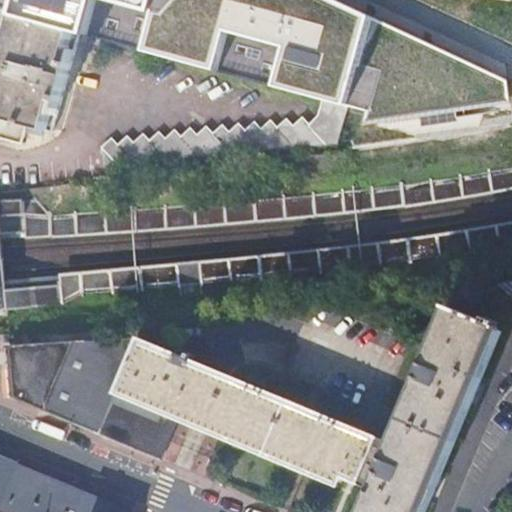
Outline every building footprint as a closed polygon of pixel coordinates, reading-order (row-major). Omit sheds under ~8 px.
[(19,0),(15,16),(80,34),(90,36),(100,0),(106,0),(157,14),(147,53),(220,73),(230,35),(288,51),(278,87),(323,99),(349,106),(371,112),(367,125),(511,104),(511,103),(509,81),(338,0),(19,0)] [(15,16),(10,14),(0,49),(0,138),(23,145),(28,126),(53,133),(80,34),(15,16)] [(349,106),(323,99),(320,114),(309,123),(302,117),(294,125),(287,119),(278,127),(270,120),(262,128),(255,122),(246,130),(239,123),(230,132),(222,125),(214,134),(206,127),(198,136),(190,128),(182,136),(175,130),(166,139),(159,132),(150,140),(144,134),(135,143),(128,136),(120,144),(113,138),(103,147),(85,149),(72,173),(338,143),(349,106)] [(29,199),(0,200),(0,232),(0,236),(21,235),(22,243),(130,235),(252,227),(354,216),(452,203),(511,193),(511,164),(444,176),(349,189),(250,199),(129,209),(42,214),(29,199)] [(56,290),(6,294),(7,309),(59,305),(81,297),(137,293),(236,283),(329,273),(423,261),(497,249),(503,248),(511,246),(511,225),(495,229),(421,240),(326,253),(233,262),(136,271),(55,278),(56,290)] [(511,282),(492,287),(511,303),(511,282)] [(366,486),(378,491),(369,511),(428,511),(503,336),(508,320),(496,315),(493,324),(455,308),(400,441),(385,440),(366,486)] [(166,445),(165,445),(167,439),(177,414),(199,424),(341,483),(343,479),(358,485),(366,486),(385,440),(379,436),(276,396),(272,394),(220,372),(193,361),(194,357),(188,354),(186,358),(136,338),(97,340),(97,336),(91,336),(91,340),(11,344),(12,375),(14,400),(161,459),(166,445)] [(130,511),(131,511),(0,457),(0,511),(130,511)]
